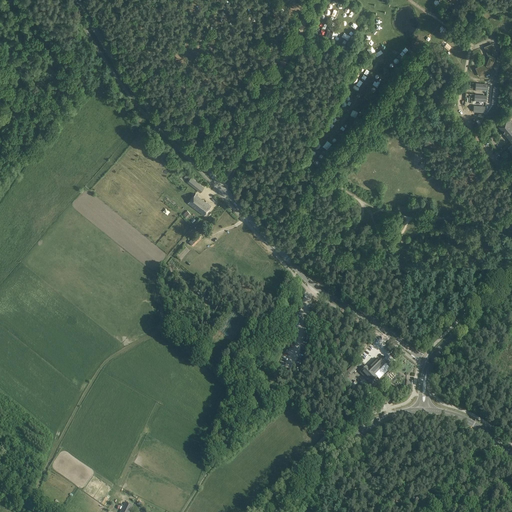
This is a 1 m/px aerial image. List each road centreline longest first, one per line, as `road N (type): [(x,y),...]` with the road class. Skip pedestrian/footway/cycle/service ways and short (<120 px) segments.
road 1 (unknown): [(303,28),(222,203),(294,283),(294,309),(275,363),(382,418),(378,444),(329,491),(347,511)]
road 2 (tertiary): [(429,363),(295,268),(141,100),(78,0)]
road 3 (track): [(212,208),(209,196),(232,167),(299,32)]
road 4 (track): [(488,16),(455,102),(511,178)]
road 5 (tertiary): [(278,511),(358,431),(423,411)]
